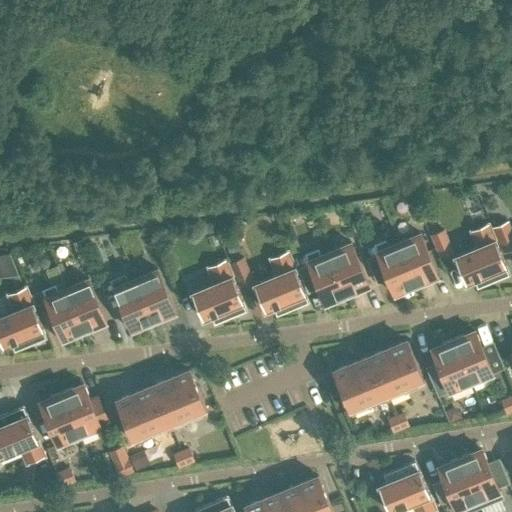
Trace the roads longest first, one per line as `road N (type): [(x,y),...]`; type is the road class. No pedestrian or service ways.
road 1 (residential): [(511,428),(0,509)]
road 2 (residential): [(0,370),(291,329)]
road 3 (residential): [(291,329),(511,303)]
road 4 (residential): [(229,403),(306,370),(291,329)]
